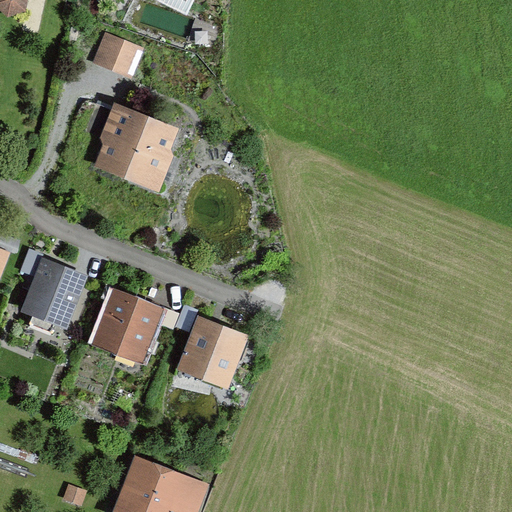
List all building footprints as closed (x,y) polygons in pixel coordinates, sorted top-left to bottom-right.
[(0,0),(0,11),(7,21),(18,20),(27,17),(29,0),(0,0)] [(76,41),(79,29),(71,27),(69,39),(76,41)] [(96,65),(132,73),(139,40),(104,32),(96,65)] [(96,103),(85,130),(111,141),(102,163),(131,174),(134,166),(154,174),(171,132),(96,103)] [(27,309),(64,324),(82,277),(45,263),(27,309)] [(118,297),(101,339),(120,346),(122,342),(140,349),(155,311),(118,297)] [(223,389),(243,338),(228,332),(229,329),(217,324),(216,328),(200,321),(183,366),(204,374),(202,381),(223,389)] [(170,511),(172,510),(175,511),(194,511),(203,491),(140,465),(120,511),(170,511)]
